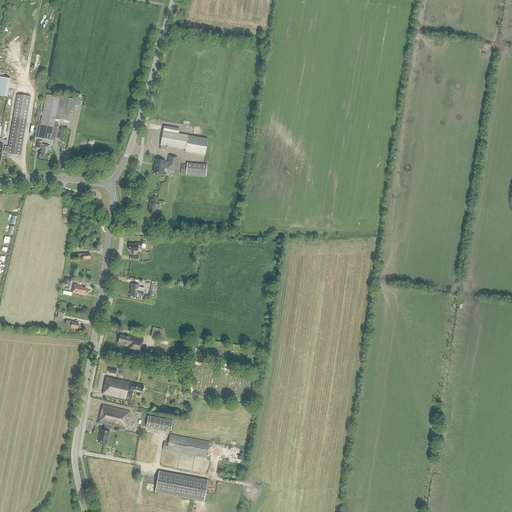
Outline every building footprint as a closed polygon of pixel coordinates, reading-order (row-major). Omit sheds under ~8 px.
[(0,94),(7,96),(10,78),(0,76),(0,94)] [(7,154),(20,156),(30,96),(17,94),(8,147),(5,147),(4,152),(7,153),(7,154)] [(46,95),(40,125),(40,128),(39,128),(38,138),(55,141),(57,132),(58,128),(58,124),(54,123),(55,120),(59,120),(59,119),(72,121),(76,99),(63,97),(63,98),(46,95)] [(167,151),(167,147),(185,150),(185,152),(205,155),(208,139),(178,134),(179,129),(164,126),(160,145),(161,146),(160,149),(167,151)] [(50,146),(42,145),(42,143),(37,142),(36,148),(41,149),(40,152),(39,158),(48,160),(49,154),(49,151),(50,146)] [(175,170),(177,157),(169,155),(167,162),(165,162),(165,161),(157,160),(156,166),(155,166),(153,173),(163,174),(164,167),(166,168),(166,169),(175,170)] [(155,203),(150,202),(148,211),(154,212),(154,209),(159,210),(160,205),(155,204),(155,203)] [(74,284),(72,293),(81,295),(81,293),(85,294),(86,289),(82,288),(82,286),(74,284)] [(132,284),(131,288),(132,289),(130,296),(137,297),(136,300),(141,301),(142,295),(143,296),(145,288),(138,287),(139,286),(132,284)] [(65,324),(71,325),(71,327),(78,329),(79,324),(74,323),(74,322),(66,320),(65,324)] [(161,336),(162,328),(152,327),(151,335),(161,336)] [(130,337),(120,335),(118,343),(124,345),(124,346),(128,347),(127,351),(139,355),(143,339),(131,336),(130,337)] [(143,392),(144,386),(131,383),(131,382),(106,377),(102,395),(131,401),(133,390),(143,392)] [(109,432),(111,426),(126,429),(130,412),(103,405),(98,423),(104,424),(103,431),(101,430),(98,441),(107,443),(109,432)] [(145,426),(170,430),(172,420),(147,415),(145,426)] [(168,443),(164,443),(163,450),(206,458),(209,443),(170,435),(168,443)] [(204,502),(208,481),(159,472),(155,492),(204,502)]
